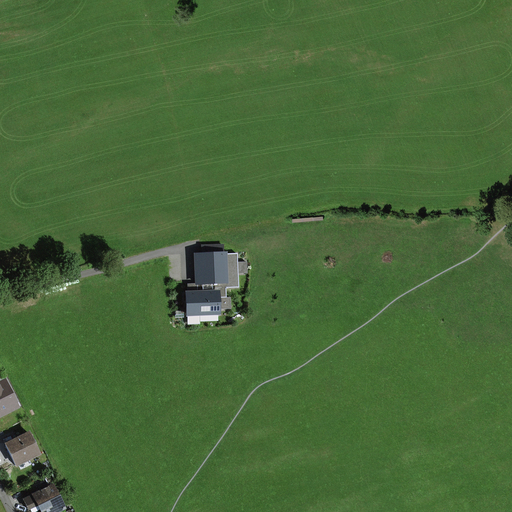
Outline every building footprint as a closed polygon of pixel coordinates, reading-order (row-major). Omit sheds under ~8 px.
[(226,253),(192,255),(195,289),(228,287),(226,253)] [(226,294),(191,296),(191,312),(227,310),(226,294)] [(4,381),(0,383),(0,418),(19,409),(4,381)] [(31,433),(4,446),(15,469),(42,457),(31,433)] [(65,511),(54,485),(28,495),(34,511),(65,511)]
